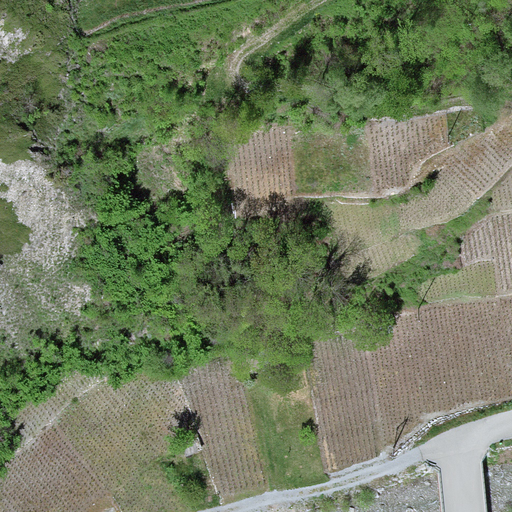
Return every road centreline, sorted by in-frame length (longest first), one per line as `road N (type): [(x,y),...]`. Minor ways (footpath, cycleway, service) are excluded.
road 1 (track): [(315,0),(221,80),(347,112),(414,114),(511,91)]
road 2 (track): [(257,511),(372,482),(511,430)]
